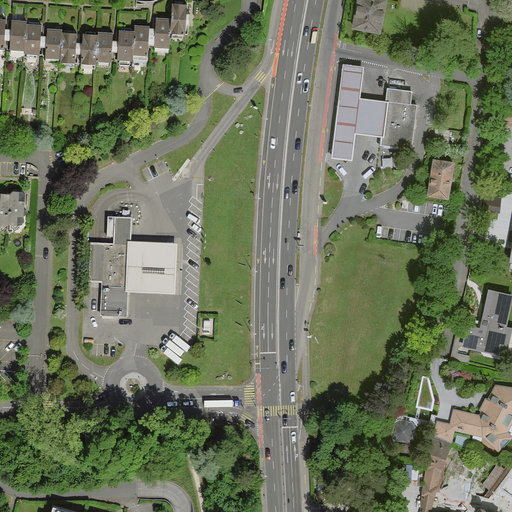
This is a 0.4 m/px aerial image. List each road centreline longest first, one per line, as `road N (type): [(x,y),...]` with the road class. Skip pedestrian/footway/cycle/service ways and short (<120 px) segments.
road 1 (primary): [(297,0),(272,197),(269,397)]
road 2 (primary): [(287,340),(290,200),(316,0)]
road 3 (residential): [(190,135),(95,184),(79,211),(73,343),(78,359),(111,380)]
road 4 (unclassified): [(287,340),(306,287),(327,46)]
road 5 (residential): [(439,350),(467,225),(486,81)]
road 6 (residential): [(486,81),(327,46)]
